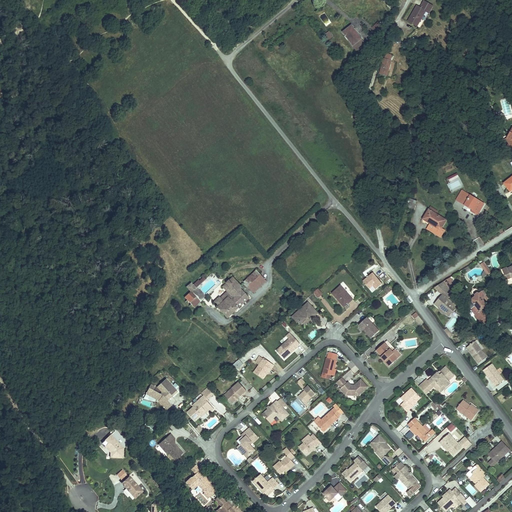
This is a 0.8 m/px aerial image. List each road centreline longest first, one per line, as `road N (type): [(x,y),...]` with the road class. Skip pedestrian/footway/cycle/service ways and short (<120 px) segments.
road 1 (residential): [(381,258),(366,91),(408,0)]
road 2 (residential): [(381,258),(229,60)]
road 3 (residential): [(211,446),(219,427),(332,329),(384,384)]
road 4 (unknown): [(340,207),(285,258),(275,287),(243,319),(231,325),(213,312)]
road 5 (residential): [(400,511),(437,477),(369,405)]
road 6 (track): [(82,498),(0,380)]
road 7 (residential): [(278,511),(369,405)]
road 8 (residential): [(410,295),(511,228)]
